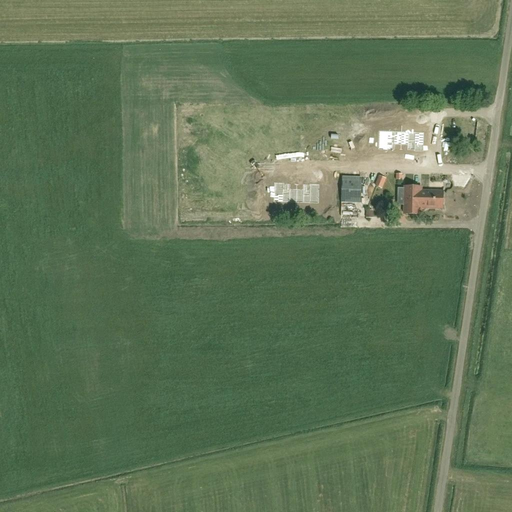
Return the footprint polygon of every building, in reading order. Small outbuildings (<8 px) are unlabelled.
[(205,71),(161,72),(161,98),(206,98),(205,71)] [(228,77),(224,82),(240,94),(244,88),(228,77)] [(161,110),(160,119),(171,121),(173,112),(161,110)] [(402,142),(401,125),(374,126),(374,154),(393,154),(393,142),(402,142)] [(410,154),(427,154),(428,154),(428,125),(401,125),(402,142),(410,142),(410,154)] [(181,189),(180,204),(250,206),(251,171),(237,170),(237,168),(230,168),(230,181),(219,180),(219,173),(208,172),(208,144),(178,144),(177,182),(176,189),(181,189)] [(299,210),(299,191),(288,191),(288,176),(270,176),(270,210),(299,210)] [(326,176),(309,176),(309,191),(299,191),(299,210),(326,210),(326,176)] [(386,179),(379,177),(375,186),(382,189),(386,179)] [(361,178),(343,178),(342,202),(361,203),(361,178)] [(420,192),(420,187),(404,187),(404,188),(398,188),(398,198),(404,198),(404,214),(420,215),(420,208),(443,209),(443,192),(420,192)]
